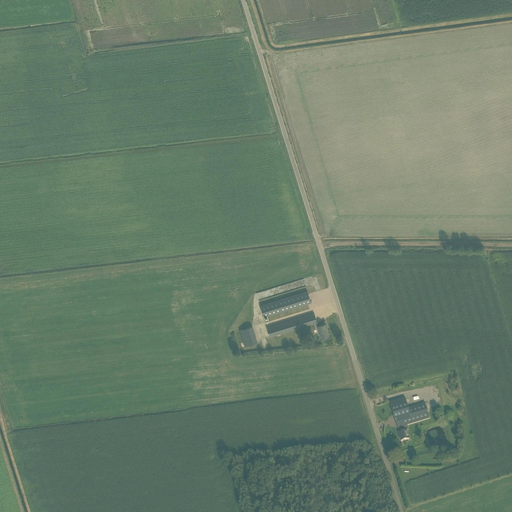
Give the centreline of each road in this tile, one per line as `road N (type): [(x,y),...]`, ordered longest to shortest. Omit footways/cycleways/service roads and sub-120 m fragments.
road 1 (unclassified): [(401,511),(243,0)]
road 2 (track): [(511,247),(321,248)]
